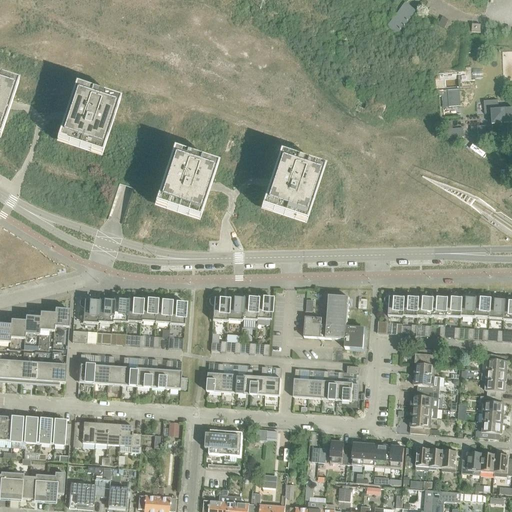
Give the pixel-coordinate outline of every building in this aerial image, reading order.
[(399,36),(417,14),(406,4),(388,27),(399,36)] [(438,27),(443,30),(448,21),(442,18),(438,27)] [(481,26),(472,25),(471,33),(480,34),(481,26)] [(465,77),(458,77),(458,82),(472,82),(471,68),(465,68),(465,77)] [(111,129),(119,103),(74,88),(66,114),(14,97),(18,86),(0,79),(0,140),(105,175),(99,191),(115,196),(119,184),(126,187),(133,189),(129,201),(152,208),(157,192),(159,193),(153,208),(199,223),(204,208),(300,239),(304,227),(323,171),(278,156),(270,182),(111,129)] [(459,90),(441,91),(442,109),(460,108),(460,102),(463,102),(463,92),(459,92),(459,90)] [(355,114),(384,131),(390,122),(386,119),(393,107),(374,96),(367,108),(361,104),(355,114)] [(492,127),(471,128),(471,134),(477,134),(477,137),(493,135),(493,136),(511,134),(511,110),(506,110),(498,111),(498,102),(484,103),(484,115),(491,115),(492,127)] [(463,129),(443,131),(444,140),(464,138),(463,129)] [(402,319),(404,302),(400,302),(400,300),(394,300),(394,298),(389,297),(388,298),(387,298),(386,298),(386,299),(385,300),(385,301),(384,302),(384,303),(385,304),(385,305),(386,306),(387,307),(388,307),(389,307),(388,318),(402,319)] [(226,324),(228,303),(224,303),(224,301),(218,300),(218,298),(214,298),(213,298),(212,298),(211,299),(210,300),(209,300),(209,301),(209,302),(209,303),(209,304),(209,305),(209,306),(210,306),(211,307),(212,308),(213,308),(212,323),(226,324)] [(349,300),(329,298),(329,299),(328,304),(328,305),(328,310),(327,310),(327,311),(328,311),(328,316),(327,316),(327,317),(328,317),(327,322),(322,321),(322,320),(305,319),(305,331),(303,330),(303,336),(304,336),(304,339),(345,342),(345,350),(363,352),(365,331),(347,329),(347,325),(348,325),(348,324),(347,324),(348,319),(349,319),(349,318),(348,318),(348,313),(349,313),(349,312),(348,312),(349,307),(350,307),(350,306),(349,306),(349,301),(349,300)] [(255,323),(257,302),(253,302),(253,300),(242,299),(242,303),(241,323),(242,323),(242,322),(255,323)] [(271,322),(272,302),(272,300),(257,299),(257,302),(255,323),(256,323),(256,321),(271,322)] [(417,319),(418,302),(414,302),(414,300),(404,299),(404,302),(402,319),(403,319),(403,318),(417,319)] [(431,319),(433,302),(429,302),(429,300),(418,299),(418,302),(417,319),(418,319),(418,318),(431,319)] [(446,319),(447,303),(443,302),(443,300),(433,299),(433,302),(431,319),(432,319),(432,318),(446,319)] [(97,326),(97,324),(98,305),(94,305),(94,303),(88,302),(88,301),(83,300),(82,301),(81,301),(80,302),(80,303),(79,303),(79,305),(79,306),(79,307),(80,308),(80,309),(81,309),(82,309),(82,310),(83,310),(82,325),(97,326)] [(156,302),(157,302),(157,301),(142,300),(141,304),(140,323),(155,324),(156,302)] [(241,323),(242,303),(238,302),(238,300),(228,300),(228,303),(226,324),(227,324),(227,322),(241,323)] [(460,320),(461,303),(457,302),(458,300),(447,300),(447,303),(446,319),(447,320),(447,319),(460,320)] [(475,320),(476,303),(472,302),(472,300),(462,300),(461,303),(460,320),(461,320),(461,319),(475,320)] [(489,320),(490,303),(490,301),(491,302),(491,301),(476,300),(476,303),(475,320),(476,320),(476,319),(489,320)] [(126,325),(126,323),(127,304),(123,304),(123,302),(113,301),(113,305),(111,324),(126,325)] [(140,324),(140,323),(141,304),(138,304),(138,302),(127,301),(127,304),(126,323),(140,324)] [(503,321),(505,305),(505,303),(506,303),(506,302),(491,302),(490,301),(490,303),(489,320),(503,321)] [(111,325),(111,324),(113,305),(109,305),(109,302),(98,302),(98,305),(97,324),(111,325)] [(169,326),(170,304),(171,304),(171,303),(157,302),(156,302),(155,324),(154,325),(169,326)] [(511,322),(511,303),(506,303),(505,303),(505,305),(503,321),(503,322),(511,322)] [(184,328),(185,307),(186,305),(171,304),(170,304),(169,326),(169,327),(184,328)] [(68,330),(70,313),(65,312),(65,311),(54,310),(54,316),(54,321),(55,321),(54,329),(64,330),(68,330)] [(54,321),(54,316),(50,316),(50,314),(40,314),(39,320),(39,325),(40,325),(39,333),(49,334),(54,334),(54,329),(55,321),(54,321)] [(39,325),(39,320),(35,320),(35,318),(25,317),(25,324),(24,329),(25,329),(25,337),(34,338),(39,338),(39,333),(40,325),(39,325)] [(24,329),(25,324),(21,324),(21,322),(10,321),(10,328),(10,332),(11,332),(10,341),(19,341),(24,342),(25,337),(25,329),(24,329)] [(10,332),(10,328),(6,327),(6,325),(0,325),(0,344),(5,345),(10,345),(10,341),(11,332),(10,332)] [(87,334),(72,333),(72,344),(86,345),(87,334)] [(436,352),(416,351),(415,368),(435,369),(436,352)] [(508,358),(483,356),(483,362),(488,362),(487,373),(507,374),(508,358)] [(8,364),(3,364),(0,363),(0,381),(7,382),(8,371),(8,364)] [(23,365),(18,365),(8,364),(8,371),(7,382),(22,383),(22,371),(23,365)] [(37,366),(32,366),(23,365),(22,371),(22,383),(36,384),(37,372),(37,366)] [(51,367),(46,367),(37,366),(37,372),(36,384),(50,385),(51,367)] [(66,368),(61,368),(51,367),(50,385),(65,386),(66,368)] [(85,367),(80,367),(79,367),(78,385),(93,386),(94,368),(85,367)] [(108,369),(99,368),(94,368),(93,386),(107,387),(108,369)] [(435,369),(415,368),(414,377),(434,379),(435,369)] [(123,370),(113,369),(108,369),(107,387),(122,388),(123,370)] [(137,371),(128,370),(123,370),(122,388),(136,389),(137,371)] [(468,380),(468,371),(452,370),(451,379),(468,380)] [(151,372),(142,371),(137,371),(136,389),(150,390),(151,372)] [(166,373),(156,372),(151,372),(150,390),(165,391),(166,373)] [(186,380),(180,380),(181,374),(171,373),(166,373),(165,391),(180,392),(180,391),(186,392),(186,380)] [(506,384),(507,374),(487,373),(482,373),(482,382),(486,383),(506,384)] [(223,377),(218,376),(208,376),(207,394),(222,395),(223,377)] [(238,378),(233,377),(223,377),(222,395),(236,396),(238,378)] [(434,388),(434,379),(414,377),(414,387),(418,387),(417,393),(438,395),(438,389),(434,388)] [(252,379),(247,378),(238,378),(236,396),(251,397),(252,379)] [(266,380),(261,379),(252,379),(251,397),(265,398),(266,380)] [(281,381),(276,380),(266,380),(265,398),(280,399),(281,381)] [(300,382),(295,382),(294,382),(293,399),(308,400),(309,383),(300,382)] [(323,384),(314,383),(309,383),(308,400),(322,401),(323,384)] [(506,384),(486,383),(485,393),(487,393),(487,399),(501,400),(501,394),(505,394),(506,384)] [(338,385),(328,384),(323,384),(322,401),(337,402),(338,385)] [(359,386),(343,385),(338,385),(337,402),(352,403),(352,402),(358,403),(359,386)] [(438,395),(417,393),(413,393),(414,393),(414,399),(413,399),(412,409),(438,411),(439,395),(438,395)] [(503,416),(504,406),(500,406),(501,400),(487,399),(480,398),(480,404),(484,404),(483,415),(503,416)] [(437,421),(438,411),(412,409),(411,419),(431,420),(437,421)] [(503,416),(483,415),(483,425),(503,426),(503,416)] [(11,443),(12,423),(7,423),(7,420),(0,419),(0,443),(6,443),(11,443)] [(429,436),(431,420),(411,419),(410,435),(429,436)] [(25,444),(26,424),(19,424),(19,421),(12,420),(12,423),(11,443),(10,444),(20,444),(25,444)] [(39,445),(41,425),(36,425),(36,422),(27,421),(26,424),(25,444),(25,445),(34,445),(39,445)] [(54,446),(55,426),(50,426),(50,423),(41,422),(41,425),(39,445),(39,446),(49,446),(54,446)] [(69,447),(70,427),(65,427),(65,424),(55,423),(55,426),(54,446),(54,447),(63,447),(69,447)] [(81,425),(74,424),(73,448),(82,449),(83,445),(94,446),(94,443),(95,425),(91,425),(91,426),(83,425),(83,426),(81,426),(81,425)] [(178,439),(179,425),(168,424),(168,438),(178,439)] [(101,426),(95,425),(94,443),(106,444),(107,427),(100,426),(101,426)] [(502,436),(503,426),(483,425),(482,434),(475,434),(475,440),(499,441),(500,436),(502,436)] [(115,427),(107,427),(106,444),(118,445),(120,427),(115,427)] [(140,449),(141,437),(132,436),(133,429),(125,428),(120,427),(118,445),(132,446),(131,448),(131,455),(140,456),(140,449)] [(241,459),(243,435),(231,434),(231,432),(231,433),(226,433),(227,431),(226,431),(226,434),(211,433),(210,436),(206,436),(205,451),(209,451),(209,457),(241,459)] [(256,431),(255,442),(263,442),(264,432),(256,431)] [(347,467),(348,449),(343,449),(344,445),(340,444),(340,443),(334,443),(334,444),(332,444),(330,466),(347,467)] [(364,468),(366,446),(363,446),(363,445),(358,444),(357,446),(354,445),(353,450),(348,449),(347,467),(364,468)] [(375,469),(377,447),(374,447),(374,446),(369,445),(368,447),(366,446),(364,468),(375,469)] [(387,460),(387,448),(388,448),(385,448),(385,447),(380,446),(380,447),(377,447),(375,469),(390,470),(391,460),(387,460)] [(402,471),(404,449),(401,449),(401,448),(396,447),(396,449),(392,448),(392,449),(387,448),(387,460),(391,460),(390,470),(402,471)] [(325,465),(326,451),(313,450),(311,464),(325,465)] [(417,450),(416,468),(429,469),(430,451),(417,450)] [(443,452),(430,451),(429,469),(429,473),(435,474),(435,470),(442,470),(443,452)] [(457,453),(443,452),(442,470),(442,473),(455,474),(457,453)] [(468,469),(467,472),(481,473),(482,455),(469,454),(468,465),(465,465),(465,469),(468,469)] [(495,456),(482,455),(481,473),(494,474),(495,456)] [(511,477),(511,463),(508,463),(509,457),(495,456),(494,474),(494,479),(507,480),(507,477),(511,477)] [(87,468),(87,474),(95,475),(94,481),(102,482),(103,470),(87,468)] [(10,498),(12,476),(0,475),(0,477),(0,497),(10,498)] [(54,478),(45,478),(43,500),(56,501),(56,496),(63,497),(64,476),(54,475),(54,478)] [(27,501),(29,479),(23,479),(23,476),(12,476),(10,498),(20,498),(20,501),(27,501)] [(43,500),(45,478),(35,477),(35,480),(29,479),(27,501),(35,502),(35,499),(43,500)] [(94,494),(101,494),(102,482),(94,481),(94,487),(70,486),(68,510),(75,510),(76,506),(93,507),(94,498),(94,494)] [(110,482),(104,482),(102,482),(101,494),(109,495),(107,508),(125,510),(127,490),(109,489),(110,482)] [(293,502),(294,487),(286,487),(285,502),(293,502)] [(307,487),(305,511),(308,511),(320,511),(321,506),(325,507),(325,500),(313,499),(314,488),(307,487)] [(432,511),(434,492),(425,492),(423,511),(432,511)] [(443,511),(444,504),(445,503),(460,504),(461,494),(434,492),(432,511),(443,511)] [(157,494),(157,499),(155,511),(174,511),(175,500),(172,500),(162,499),(163,495),(157,494)] [(259,511),(260,507),(261,496),(255,495),(254,506),(242,506),(242,500),(237,499),(235,511),(259,511)] [(139,497),(137,511),(144,511),(143,511),(155,511),(157,499),(139,497)] [(235,511),(237,499),(227,498),(225,498),(223,498),(222,498),(219,498),(218,504),(221,504),(220,511),(235,511)] [(220,511),(221,504),(218,504),(204,503),(203,511),(220,511)]
